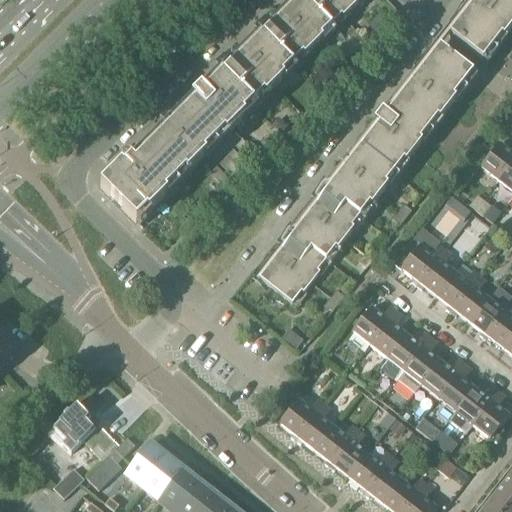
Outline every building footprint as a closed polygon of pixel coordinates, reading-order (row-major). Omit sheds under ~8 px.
[(300,0),(222,79),(203,98),(199,94),(190,103),(191,104),(180,115),(183,118),(133,167),(127,161),(99,190),(135,226),(145,215),(147,217),(166,198),(164,197),(184,176),(186,178),(205,159),(203,158),(223,137),(225,139),(243,121),(242,119),(263,98),(264,100),(283,81),(281,80),(301,59),(303,61),(321,42),(320,41),(340,20),(342,22),(360,4),(358,2),(360,0),(300,0)] [(511,0),(477,0),(448,39),(481,65),(481,64),(500,40),(502,42),(511,28),(511,0)] [(368,28),(378,38),(379,39),(389,28),(379,17),(368,28)] [(377,129),(309,216),(257,282),(291,308),(300,296),(302,297),(318,277),(316,275),(334,252),(336,254),(352,233),(350,232),(368,209),(370,211),(386,190),(384,189),(402,165),(404,167),(420,146),(418,145),(436,122),(438,124),(454,103),(452,102),(471,77),(438,51),(394,107),(390,104),(381,116),(373,126),(377,129)] [(234,149),(248,163),(254,156),(241,142),(234,149)] [(479,172),(497,185),(511,166),(511,157),(499,147),(479,172)] [(217,166),(231,179),(245,165),(231,152),(217,166)] [(511,166),(497,185),(511,197),(511,166)] [(221,189),(225,185),(228,182),(215,169),(208,176),(221,189)] [(468,209),(475,214),(483,204),(476,199),(468,209)] [(470,216),(461,209),(452,202),(445,212),(462,226),(470,216)] [(492,227),(499,217),(489,209),(483,204),(475,214),(481,219),(492,227)] [(403,208),(397,215),(405,221),(410,214),(403,208)] [(405,221),(397,215),(391,223),(399,229),(405,221)] [(502,235),(509,241),(511,236),(511,227),(510,225),(502,235)] [(483,250),(493,258),(501,249),(491,240),(483,250)] [(411,243),(392,268),(394,269),(400,273),(399,274),(412,284),(410,286),(415,290),(444,253),(437,248),(430,258),(419,249),(412,244),(411,243)] [(369,251),(363,258),(371,264),(377,257),(369,251)] [(422,291),(434,301),(453,276),(443,268),(451,258),(444,253),(415,290),(421,294),(422,291)] [(371,264),(363,258),(358,266),(365,272),(371,264)] [(444,312),(449,317),(478,280),(472,274),(464,284),(453,276),(434,301),(446,310),(444,312)] [(456,318),(468,327),(488,303),(477,294),(485,285),(478,280),(449,317),(455,321),(456,318)] [(488,303),(468,327),(480,337),(478,339),(483,343),(511,306),(511,305),(506,301),(496,293),(488,303)] [(335,294),(330,302),(337,308),(343,300),(335,294)] [(337,308),(330,302),(324,309),(331,315),(337,308)] [(511,306),(483,343),(489,347),(491,345),(502,354),(511,341),(511,321),(511,319),(511,306)] [(351,336),(368,349),(396,315),(389,310),(381,320),(370,311),(351,336)] [(368,349),(386,363),(405,338),(395,330),(402,320),(396,315),(368,349)] [(386,363),(379,372),(396,386),(397,383),(403,376),(430,342),(423,336),(416,346),(405,338),(386,363)] [(511,341),(502,354),(511,361),(511,341)] [(414,397),(420,389),(439,365),(429,357),(436,347),(430,342),(403,376),(397,383),(414,397)] [(420,389),(437,403),(464,368),(457,363),(450,373),(439,365),(420,389)] [(437,403),(454,416),(473,391),(463,383),(470,373),(464,368),(437,403)] [(454,416),(448,424),(466,438),(472,430),(471,429),(498,395),(491,390),(484,399),(473,391),(454,416)] [(498,395),(471,429),(472,430),(488,443),(508,419),(497,410),(504,400),(498,395)] [(289,441),(294,445),(323,408),(317,402),(309,412),(298,404),(278,428),(291,438),(289,441)] [(51,432),(48,436),(60,448),(69,458),(82,445),(91,454),(96,449),(103,456),(114,445),(97,429),(89,421),(76,408),(68,416),(66,414),(62,418),(64,420),(51,432)] [(301,446),(313,455),(333,431),(322,423),(330,413),(323,408),(294,445),(299,449),(301,446)] [(383,413),(376,422),(386,430),(393,421),(383,413)] [(422,422),(415,432),(414,432),(431,445),(439,435),(422,422)] [(395,424),(388,433),(398,440),(405,431),(395,424)] [(323,467),(328,471),(357,434),(351,429),(343,439),(333,431),(313,455),(325,465),(323,467)] [(335,473),(347,482),(367,457),(356,449),(364,439),(357,434),(328,471),(333,475),(335,473)] [(455,448),(439,436),(432,445),(431,446),(447,458),(448,458),(455,448)] [(124,444),(114,454),(122,462),(134,450),(131,448),(125,442),(124,444)] [(124,479),(142,493),(167,462),(149,448),(124,479)] [(357,494),(362,498),(391,461),(385,456),(377,466),(367,457),(347,482),(359,491),(357,494)] [(369,499),(381,509),(401,484),(390,476),(398,466),(391,461),(362,498),(367,502),(369,499)] [(142,493),(159,507),(184,475),(167,462),(142,493)] [(447,482),(456,471),(445,463),(436,474),(447,482)] [(52,492),(60,500),(63,504),(83,484),(72,473),(52,492)] [(159,507),(165,511),(182,511),(201,488),(184,475),(159,507)] [(511,511),(511,475),(483,511),(511,511)] [(406,511),(425,488),(419,482),(411,492),(401,484),(381,509),(385,511),(406,511)] [(182,511),(209,511),(218,502),(201,488),(182,511)] [(425,488),(406,511),(434,511),(435,511),(424,502),(432,493),(425,488)] [(103,508),(108,511),(115,511),(118,509),(108,501),(103,508)] [(209,511),(230,511),(218,502),(209,511)]
